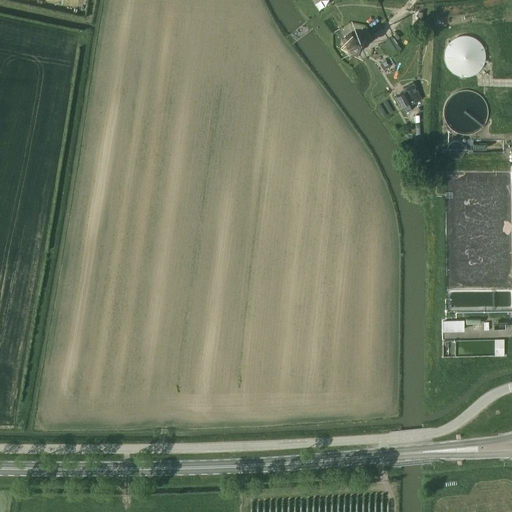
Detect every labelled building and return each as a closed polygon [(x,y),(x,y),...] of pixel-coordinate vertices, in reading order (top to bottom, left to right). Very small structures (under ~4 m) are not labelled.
[(313,0),(312,0),(319,9),(330,1),(329,0),(313,0)] [(351,33),(345,37),(343,46),(348,52),(356,54),(363,50),(364,41),(359,35),(351,33)] [(457,74),(464,76),(470,75),(476,73),(480,69),(483,63),(485,57),(484,51),(482,45),(478,41),(473,37),(467,36),(461,36),(455,38),(450,42),(446,47),(445,54),(445,60),(447,66),(452,71),(457,74)] [(380,64),(384,70),(390,66),(386,60),(380,64)] [(418,98),(410,84),(403,88),(405,91),(394,97),(400,108),(402,107),(405,113),(412,109),(409,103),(418,98)] [(464,135),(470,134),(476,132),(481,129),(485,124),(487,118),(488,112),(487,106),(484,100),(480,95),(474,92),(468,90),(461,91),(455,93),(450,97),(446,102),(444,108),(444,115),(445,121),(448,126),(452,130),(458,133),(464,135)] [(451,159),(455,159),(459,159),(462,156),(463,152),(463,148),(461,145),(458,143),(454,142),(450,144),(447,147),(446,150),(447,153),(448,156),(451,159)] [(464,320),(443,320),(443,329),(464,329),(464,320)] [(443,342),(443,356),(443,358),(505,356),(504,340),(443,342)]
